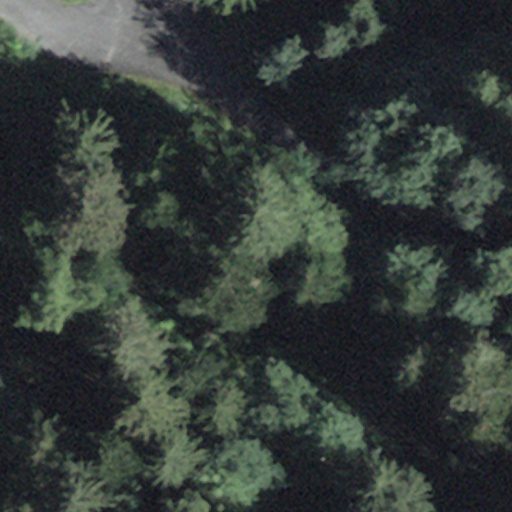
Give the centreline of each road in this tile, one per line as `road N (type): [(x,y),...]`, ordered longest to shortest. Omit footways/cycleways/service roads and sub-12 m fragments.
road 1 (unclassified): [(152,0),(222,78),(322,162),(511,261)]
road 2 (track): [(177,27),(119,46),(68,32),(31,0)]
